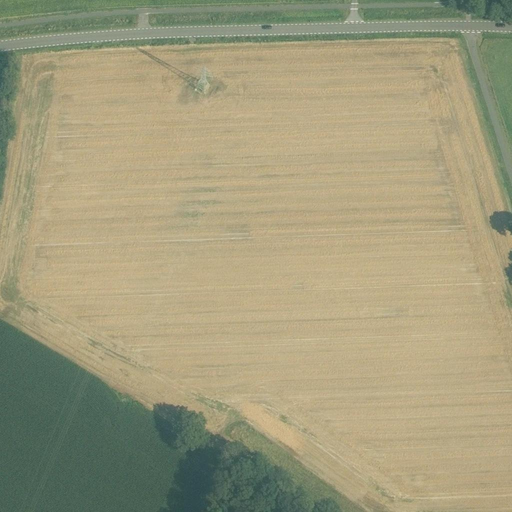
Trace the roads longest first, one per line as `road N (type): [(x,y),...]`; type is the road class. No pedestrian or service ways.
road 1 (tertiary): [(0,46),(154,33),(466,26)]
road 2 (unclassified): [(466,26),(511,171)]
